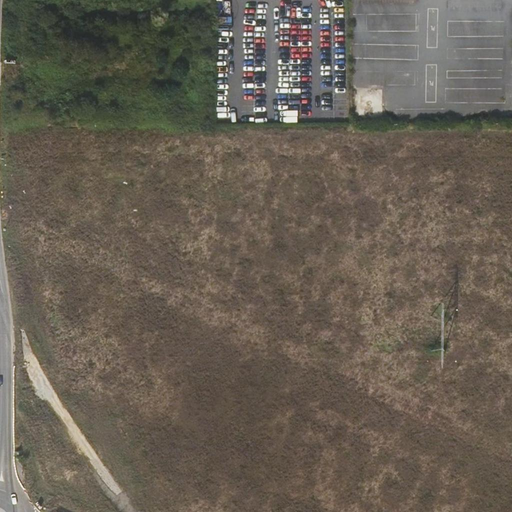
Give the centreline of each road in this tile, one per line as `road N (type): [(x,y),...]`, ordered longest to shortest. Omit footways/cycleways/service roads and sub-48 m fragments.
road 1 (unclassified): [(406,231),(0,228)]
road 2 (tertiary): [(338,511),(422,253)]
road 3 (unclassified): [(429,210),(434,0)]
road 4 (tertiary): [(0,275),(2,453)]
